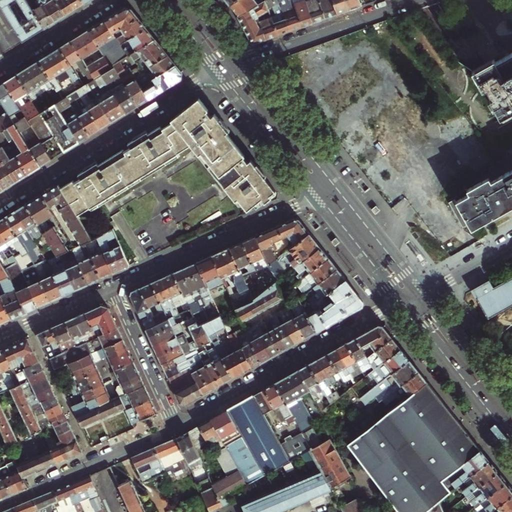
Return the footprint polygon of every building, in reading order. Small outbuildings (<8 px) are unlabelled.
[(0,0),(0,3),(23,41),(34,35),(44,28),(26,0),(0,0)] [(41,0),(26,0),(44,28),(50,25),(55,22),(41,0)] [(41,0),(55,22),(61,18),(66,15),(56,0),(41,0)] [(69,0),(56,0),(66,15),(71,12),(75,9),(69,0)] [(69,0),(75,9),(80,6),(85,3),(83,0),(69,0)] [(236,0),(230,5),(234,10),(239,16),(259,4),(255,0),(236,0)] [(257,17),(269,9),(276,5),(280,3),(279,0),(265,0),(259,4),(239,16),(237,16),(253,45),(258,43),(267,40),(260,21),(259,22),(257,17)] [(314,24),(306,1),(305,0),(303,0),(294,3),(296,8),(302,28),(309,26),(314,24)] [(326,20),(318,0),(307,0),(306,1),(314,24),(321,21),(326,20)] [(338,15),(332,0),(318,0),(326,20),(333,17),(338,15)] [(332,0),(338,15),(344,13),(350,11),(345,0),(332,0)] [(361,7),(358,0),(345,0),(350,11),(356,9),(361,7)] [(0,51),(2,55),(13,48),(23,41),(0,3),(0,51)] [(273,17),(272,17),(279,36),(286,34),(290,32),(283,10),(280,3),(276,5),(277,9),(275,9),(277,15),(273,17)] [(114,33),(139,18),(135,13),(132,9),(125,8),(88,30),(99,49),(111,67),(113,66),(129,56),(121,44),(114,33)] [(283,10),(290,32),(298,29),(302,28),(296,8),(287,11),(286,9),(283,10)] [(271,17),(260,21),(267,40),(273,38),(279,36),(272,17),(271,17)] [(121,44),(147,28),(143,23),(139,18),(114,33),(121,44)] [(129,56),(156,39),(152,34),(147,28),(121,44),(129,56)] [(99,49),(88,30),(81,35),(71,41),(82,59),(92,53),(99,49)] [(350,36),(343,42),(347,47),(354,41),(350,36)] [(134,76),(168,55),(162,48),(156,39),(129,56),(113,66),(119,75),(125,85),(136,79),(134,76)] [(82,59),(71,41),(66,44),(60,48),(73,70),(79,66),(89,83),(92,82),(95,80),(87,67),(82,59)] [(73,70),(60,48),(55,51),(47,56),(39,61),(63,100),(66,97),(68,96),(60,83),(71,76),(74,81),(79,78),(73,70)] [(99,49),(92,53),(95,58),(99,55),(101,58),(95,62),(104,74),(112,69),(111,67),(99,49)] [(511,53),(495,62),(494,59),(471,71),(477,81),(479,80),(484,88),(485,87),(491,97),(489,98),(499,116),(511,109),(511,53)] [(153,79),(176,65),(172,61),(168,55),(134,76),(136,79),(138,81),(150,74),(153,79)] [(63,100),(39,61),(33,65),(22,72),(17,75),(35,103),(37,101),(36,98),(52,88),(60,101),(63,100)] [(364,170),(414,134),(391,103),(381,111),(367,92),(380,82),(365,61),(320,95),(350,136),(343,141),(364,170)] [(104,74),(95,62),(87,67),(95,80),(103,75),(104,74)] [(176,65),(153,79),(161,92),(182,79),(183,73),(180,70),(176,65)] [(104,74),(103,75),(127,113),(133,110),(138,106),(126,86),(119,90),(112,79),(119,75),(113,66),(111,67),(112,69),(104,74)] [(35,103),(17,75),(11,78),(4,83),(25,117),(28,121),(41,113),(35,103)] [(94,94),(99,103),(112,123),(120,118),(127,113),(103,75),(95,80),(92,82),(98,92),(94,94)] [(136,79),(125,85),(126,86),(138,106),(144,103),(149,99),(141,86),(138,81),(136,79)] [(153,79),(141,86),(149,99),(155,96),(161,92),(153,79)] [(25,117),(4,83),(0,85),(0,100),(4,106),(7,111),(14,123),(25,117)] [(88,84),(77,91),(81,97),(92,90),(88,84)] [(68,96),(66,97),(72,107),(76,113),(90,136),(96,132),(101,129),(89,109),(87,107),(82,110),(76,100),(81,97),(77,91),(68,96)] [(60,101),(56,104),(80,142),(84,140),(90,136),(76,113),(72,116),(68,109),(72,107),(66,97),(63,100),(60,101)] [(73,182),(60,190),(76,215),(89,208),(91,211),(104,203),(110,199),(154,172),(160,168),(171,161),(169,159),(191,145),(194,149),(198,155),(225,189),(230,195),(235,201),(238,199),(247,210),(262,200),(265,203),(272,198),(270,195),(276,191),(264,177),(251,160),(248,163),(244,158),(245,156),(227,133),(229,132),(222,123),(215,115),(212,117),(208,112),(209,110),(197,99),(184,110),(177,115),(170,120),(172,123),(161,130),(159,127),(147,135),(145,133),(135,140),(127,145),(129,148),(123,152),(122,150),(97,166),(96,164),(87,170),(78,176),(80,179),(74,183),(73,182)] [(99,103),(89,109),(101,129),(106,126),(112,123),(99,103)] [(56,104),(41,113),(65,152),(73,147),(80,142),(56,104)] [(14,123),(7,111),(0,115),(0,127),(2,131),(14,123)] [(65,152),(41,113),(28,121),(31,126),(41,142),(52,160),(59,155),(65,152)] [(14,123),(41,166),(48,162),(52,160),(41,142),(38,143),(34,137),(29,140),(23,131),(31,126),(28,121),(25,117),(14,123)] [(17,155),(29,174),(36,170),(41,166),(14,123),(2,131),(7,140),(13,136),(23,151),(17,155)] [(0,147),(4,145),(9,142),(7,140),(2,131),(0,127),(0,147)] [(0,147),(0,154),(17,181),(23,178),(29,174),(17,155),(12,158),(4,145),(0,147)] [(0,183),(4,189),(10,185),(17,181),(0,154),(0,183)] [(511,170),(503,176),(511,192),(511,170)] [(454,201),(447,205),(461,229),(467,225),(471,231),(491,219),(511,207),(511,192),(503,176),(490,184),(487,180),(465,192),(468,196),(455,203),(454,201)] [(49,191),(41,196),(49,209),(59,203),(62,207),(58,210),(80,246),(84,244),(86,243),(92,240),(76,215),(60,190),(58,185),(49,191)] [(50,245),(61,238),(52,225),(49,227),(44,220),(53,215),(49,209),(41,196),(33,201),(25,206),(43,234),(50,245)] [(20,209),(15,212),(29,234),(33,231),(37,238),(43,234),(25,206),(20,209)] [(378,208),(376,206),(371,210),(375,214),(380,210),(378,208)] [(10,215),(5,218),(27,253),(38,248),(29,234),(15,212),(10,215)] [(0,221),(0,236),(7,248),(13,245),(17,252),(18,251),(22,257),(15,261),(16,262),(21,271),(33,266),(35,265),(27,253),(5,218),(0,221)] [(295,245),(309,233),(305,228),(299,221),(293,219),(255,236),(269,266),(275,261),(278,258),(271,244),(274,243),(277,250),(293,242),(295,245)] [(112,231),(97,238),(100,247),(113,273),(121,270),(129,266),(117,240),(113,242),(111,238),(115,236),(112,231)] [(297,266),(320,247),(316,241),(309,233),(295,245),(278,258),(275,261),(286,275),(297,266)] [(0,262),(3,267),(5,269),(16,262),(15,261),(12,256),(7,259),(3,251),(7,248),(0,236),(0,262)] [(269,266),(255,236),(249,239),(243,242),(257,271),(269,266)] [(50,245),(53,250),(57,256),(59,255),(63,253),(65,252),(68,251),(61,238),(50,245)] [(339,242),(336,238),(331,241),(333,244),(335,246),(339,242)] [(257,271),(243,242),(238,244),(230,248),(240,270),(248,266),(250,271),(243,275),(244,277),(257,271)] [(84,244),(80,246),(71,249),(88,284),(93,282),(100,279),(90,257),(88,254),(84,244)] [(113,273),(100,247),(96,248),(98,253),(90,257),(100,279),(106,276),(113,273)] [(305,277),(329,258),(326,254),(320,247),(297,266),(305,277)] [(240,270),(230,248),(224,251),(212,256),(222,278),(236,272),(237,283),(238,284),(241,292),(247,289),(249,293),(233,301),(236,308),(248,302),(254,300),(244,277),(243,275),(240,270)] [(88,284),(71,249),(68,251),(65,252),(70,264),(73,263),(74,265),(69,267),(63,253),(59,255),(65,269),(75,290),(82,287),(88,284)] [(57,256),(53,250),(42,255),(46,261),(57,256)] [(222,278),(212,256),(205,259),(197,263),(206,282),(215,278),(218,285),(224,282),(222,278)] [(313,288),(337,269),(334,265),(329,258),(305,277),(304,278),(313,288)] [(49,267),(46,261),(35,265),(33,266),(50,302),(56,299),(62,296),(52,275),(45,278),(44,276),(46,275),(44,270),(49,267)] [(32,310),(38,307),(21,271),(16,262),(5,269),(9,276),(25,313),(32,310)] [(206,282),(197,263),(193,265),(190,266),(207,304),(215,301),(206,282)] [(50,302),(33,266),(21,271),(38,307),(44,304),(50,302)] [(207,304),(190,266),(186,268),(183,269),(200,307),(206,322),(213,319),(207,304)] [(5,269),(3,267),(0,269),(0,280),(1,280),(9,276),(5,269)] [(75,290),(65,269),(52,275),(62,296),(69,293),(75,290)] [(200,307),(183,269),(178,271),(174,273),(190,309),(191,311),(200,307)] [(320,300),(346,280),(342,275),(337,269),(313,288),(309,292),(317,302),(320,300)] [(190,309),(174,273),(168,276),(163,278),(179,314),(183,313),(190,309)] [(19,316),(25,313),(9,276),(1,280),(6,292),(0,294),(0,295),(1,297),(11,319),(19,316)] [(179,314),(163,278),(157,281),(152,283),(168,319),(174,317),(179,314)] [(490,280),(473,290),(488,318),(511,304),(511,278),(495,289),(490,280)] [(320,316),(326,327),(332,323),(362,306),(363,302),(360,298),(351,287),(346,280),(320,300),(325,306),(328,310),(324,313),(320,316)] [(168,319),(152,283),(145,286),(140,288),(157,325),(168,319)] [(270,295),(274,303),(284,298),(276,283),(271,286),(275,293),(270,295)] [(258,296),(265,308),(274,303),(270,295),(275,293),(271,286),(258,296)] [(157,325),(140,288),(135,290),(132,292),(130,296),(138,312),(146,330),(157,325)] [(0,323),(6,321),(11,319),(1,297),(0,296),(0,323)] [(248,302),(255,314),(265,308),(258,296),(254,300),(248,302)] [(301,314),(294,318),(305,339),(311,335),(317,332),(306,311),(299,299),(289,307),(292,313),(298,310),(301,314)] [(317,302),(306,311),(317,332),(323,329),(326,327),(320,316),(324,313),(321,309),(325,306),(320,300),(317,302)] [(248,302),(236,308),(242,321),(255,314),(248,302)] [(97,337),(118,328),(114,321),(109,308),(106,307),(102,305),(97,308),(86,313),(97,337)] [(183,313),(187,320),(194,317),(191,311),(190,309),(183,313)] [(97,337),(86,313),(81,315),(75,317),(85,339),(87,342),(97,337)] [(278,313),(266,319),(283,351),(290,347),(296,344),(284,324),(278,313)] [(213,341),(233,379),(239,376),(245,372),(236,350),(232,353),(225,337),(223,338),(217,328),(225,323),(222,315),(213,319),(206,322),(203,324),(208,332),(213,341)] [(85,339),(75,317),(70,320),(65,322),(76,347),(87,342),(85,339)] [(157,325),(146,330),(147,333),(149,337),(178,325),(174,317),(168,319),(157,325)] [(187,320),(195,338),(208,332),(203,324),(198,326),(194,317),(187,320)] [(294,318),(284,324),(296,344),(300,341),(305,339),(294,318)] [(266,319),(254,326),(272,357),(278,354),(283,351),(266,319)] [(76,347),(65,322),(58,325),(51,328),(63,353),(76,347)] [(178,325),(149,337),(150,340),(152,344),(153,347),(177,336),(176,334),(183,331),(181,327),(183,326),(182,323),(178,325)] [(368,358),(394,339),(388,331),(384,326),(382,326),(380,325),(357,338),(368,358)] [(236,330),(237,331),(252,368),(257,365),(261,363),(246,330),(244,326),(236,330)] [(254,326),(246,330),(261,363),(267,360),(272,357),(254,326)] [(63,353),(51,328),(48,330),(44,331),(56,356),(63,353)] [(92,353),(104,348),(113,344),(123,340),(120,334),(118,328),(97,337),(87,342),(92,353)] [(56,356),(44,331),(41,333),(38,334),(47,352),(47,353),(48,353),(51,359),(56,356)] [(230,334),(236,350),(245,372),(248,370),(252,368),(237,331),(230,334)] [(196,341),(189,344),(192,350),(195,349),(204,345),(213,341),(208,332),(195,338),(196,341)] [(177,336),(153,347),(155,350),(156,354),(158,356),(189,342),(185,334),(178,338),(177,336)] [(23,366),(25,369),(40,362),(29,338),(20,342),(13,345),(16,352),(21,362),(21,369),(21,370),(23,369),(23,366)] [(368,358),(357,338),(352,340),(347,343),(364,373),(374,368),(372,365),(368,358)] [(381,367),(403,350),(399,345),(394,339),(368,358),(372,365),(377,362),(381,367)] [(123,340),(113,344),(118,354),(128,350),(126,346),(123,340)] [(206,348),(206,349),(225,383),(229,381),(233,379),(213,341),(204,345),(206,348)] [(56,356),(51,359),(53,364),(56,370),(69,364),(79,359),(90,355),(92,353),(87,342),(76,347),(63,353),(56,356)] [(189,342),(158,356),(159,360),(161,364),(192,350),(189,344),(189,342)] [(364,373),(347,343),(342,346),(338,348),(355,379),(364,373)] [(113,344),(104,348),(108,357),(108,358),(109,358),(118,354),(113,344)] [(16,352),(13,345),(9,347),(5,349),(13,367),(14,370),(17,369),(18,370),(21,369),(21,362),(16,352)] [(92,353),(90,355),(94,363),(100,360),(108,357),(104,348),(92,353)] [(355,379),(338,348),(333,351),(329,354),(345,384),(355,379)] [(13,367),(5,349),(0,351),(0,369),(4,379),(9,390),(11,390),(21,385),(20,381),(19,379),(13,382),(10,375),(6,374),(4,371),(13,367)] [(192,350),(161,364),(163,368),(164,371),(199,355),(198,353),(197,352),(195,349),(192,350)] [(202,361),(217,388),(222,385),(225,383),(206,349),(198,353),(199,355),(202,361)] [(115,371),(134,363),(131,358),(128,350),(118,354),(109,358),(115,371)] [(383,383),(411,361),(408,357),(403,350),(381,367),(370,375),(373,380),(378,376),(383,383)] [(345,384),(329,354),(324,356),(319,359),(334,385),(336,384),(335,381),(337,380),(342,389),(338,392),(341,397),(349,390),(345,384)] [(94,363),(90,355),(79,359),(84,369),(94,364),(94,363)] [(199,355),(164,371),(166,375),(167,378),(189,368),(196,364),(198,363),(202,361),(199,355)] [(76,381),(77,383),(88,378),(84,369),(79,359),(69,364),(71,368),(67,370),(67,371),(69,374),(66,376),(67,380),(69,384),(76,381)] [(334,385),(319,359),(315,361),(309,364),(327,396),(331,404),(341,397),(338,392),(330,396),(330,393),(327,388),(329,387),(328,385),(330,384),(332,387),(334,385)] [(198,369),(210,391),(214,389),(217,388),(202,361),(198,363),(200,367),(198,369)] [(396,392),(420,372),(416,367),(411,361),(383,383),(362,398),(367,405),(376,399),(380,404),(385,400),(396,392)] [(25,369),(29,377),(44,370),(42,367),(40,362),(25,369)] [(118,380),(120,383),(139,375),(137,370),(134,363),(115,371),(115,372),(118,380)] [(97,369),(94,364),(84,369),(88,378),(98,373),(97,369)] [(189,368),(204,395),(207,393),(210,391),(198,369),(196,364),(189,368)] [(327,396),(309,364),(304,367),(300,370),(313,394),(317,401),(327,396)] [(189,368),(167,378),(179,404),(185,406),(194,400),(204,395),(189,368)] [(21,385),(23,390),(48,378),(46,375),(44,370),(29,377),(25,383),(23,384),(21,385)] [(313,394),(300,370),(287,377),(276,383),(296,420),(303,433),(312,449),(311,450),(325,474),(333,488),(353,476),(332,438),(323,443),(310,418),(313,417),(303,399),(313,394)] [(380,421),(429,383),(425,378),(420,372),(396,392),(385,400),(390,406),(383,411),(379,405),(372,411),(375,415),(380,421)] [(101,379),(98,373),(88,378),(92,388),(103,383),(101,379)] [(116,390),(119,397),(120,397),(144,386),(142,380),(139,375),(120,383),(121,385),(117,387),(116,390)] [(26,394),(28,399),(52,388),(50,384),(48,378),(23,390),(26,394)] [(75,396),(82,393),(92,388),(88,378),(77,383),(76,381),(69,384),(72,390),(75,396)] [(108,394),(103,383),(92,388),(96,397),(100,406),(112,401),(108,394)] [(296,420),(276,383),(265,389),(254,395),(264,414),(275,408),(282,422),(287,419),(290,424),(296,420)] [(465,482),(491,461),(487,457),(478,445),(458,420),(429,383),(380,421),(374,426),(350,445),(400,509),(393,511),(426,511),(431,508),(441,500),(465,482)] [(15,399),(26,394),(23,390),(21,385),(11,390),(13,394),(15,399)] [(125,408),(126,410),(150,400),(148,394),(144,386),(120,397),(125,408)] [(30,403),(31,407),(56,396),(54,392),(52,388),(28,399),(30,403)] [(84,397),(85,401),(86,402),(96,397),(92,388),(82,393),(84,397)] [(19,408),(30,403),(28,399),(26,394),(15,399),(17,403),(19,408)] [(265,475),(291,461),(282,444),(264,414),(254,395),(239,403),(228,410),(232,417),(251,451),(265,475)] [(34,412),(35,415),(60,404),(58,400),(56,396),(31,407),(34,412)] [(85,413),(77,416),(82,428),(86,426),(94,422),(104,418),(111,415),(120,411),(125,408),(120,397),(119,397),(112,401),(100,406),(85,413)] [(83,402),(80,403),(85,413),(100,406),(96,397),(86,402),(85,401),(83,402)] [(150,400),(126,410),(133,425),(157,414),(153,406),(150,400)] [(22,412),(24,417),(34,412),(31,407),(30,403),(19,408),(22,412)] [(75,412),(77,416),(85,413),(80,403),(72,407),(75,412)] [(38,421),(39,423),(64,412),(62,409),(60,404),(35,415),(38,421)] [(219,415),(212,419),(219,433),(223,439),(248,484),(265,475),(251,451),(232,417),(228,410),(219,415)] [(28,426),(38,421),(35,415),(34,412),(24,417),(26,421),(28,426)] [(48,424),(52,424),(53,427),(68,421),(66,416),(64,412),(39,423),(41,428),(48,424)] [(7,419),(5,414),(0,416),(0,427),(9,424),(7,419)] [(380,421),(375,415),(370,420),(374,426),(380,421)] [(219,433),(212,419),(206,422),(198,427),(189,431),(198,450),(216,441),(220,447),(217,449),(218,451),(216,452),(228,475),(214,482),(221,499),(227,495),(248,484),(223,439),(219,433)] [(38,421),(28,426),(30,430),(32,435),(42,430),(41,428),(39,423),(38,421)] [(58,434),(71,428),(70,425),(68,421),(53,427),(52,424),(48,424),(41,428),(42,430),(49,427),(56,430),(58,434)] [(9,424),(0,427),(0,428),(4,437),(13,433),(11,428),(9,424)] [(68,444),(77,440),(74,434),(71,428),(58,434),(63,444),(63,446),(68,444)] [(204,461),(198,450),(189,431),(184,434),(178,438),(191,466),(191,467),(204,461)] [(13,433),(4,437),(8,446),(18,442),(16,437),(13,433)] [(291,461),(311,450),(312,449),(303,433),(294,438),(292,435),(286,439),(287,441),(282,444),(291,461)] [(191,466),(178,438),(167,442),(156,447),(167,471),(173,485),(180,481),(177,476),(185,473),(183,470),(191,466)] [(82,452),(77,440),(68,444),(73,456),(78,454),(82,452)] [(59,446),(65,460),(70,457),(73,456),(68,444),(63,446),(63,444),(59,446)] [(51,450),(57,463),(61,461),(65,460),(59,446),(51,450)] [(167,471),(156,447),(150,450),(138,454),(131,458),(136,469),(149,464),(152,470),(139,475),(142,483),(167,471)] [(17,465),(22,478),(28,475),(36,472),(40,470),(46,468),(54,464),(57,463),(51,450),(34,457),(17,465)] [(311,453),(303,457),(309,470),(317,467),(311,453)] [(474,494),(500,473),(497,469),(491,461),(465,482),(470,488),(464,492),(468,498),(474,494)] [(8,465),(19,492),(22,491),(27,489),(22,478),(17,465),(15,462),(7,465),(8,465)] [(0,469),(11,495),(16,493),(19,492),(8,465),(0,468),(0,469)] [(0,492),(3,499),(8,497),(11,495),(0,469),(0,492)] [(199,483),(211,477),(208,471),(196,477),(199,483)] [(482,504),(509,484),(505,479),(500,473),(474,494),(468,498),(477,508),(482,504)] [(276,511),(333,488),(325,474),(248,506),(250,511),(276,511)] [(80,479),(73,483),(82,503),(91,499),(96,511),(106,511),(91,475),(80,479)] [(120,486),(132,511),(146,511),(142,502),(138,494),(134,484),(132,480),(120,486)] [(64,486),(55,490),(62,505),(59,507),(60,511),(79,511),(77,505),(82,503),(73,483),(64,486)] [(493,511),(511,497),(511,488),(509,484),(482,504),(486,509),(482,511),(493,511)] [(221,499),(215,485),(203,492),(212,511),(215,511),(231,502),(227,495),(221,499)] [(46,494),(34,499),(39,511),(60,511),(59,507),(62,505),(55,490),(46,494)] [(511,511),(511,497),(493,511),(511,511)] [(343,508),(345,511),(368,511),(361,498),(343,508)] [(25,503),(15,508),(16,511),(39,511),(34,499),(25,503)] [(433,511),(446,511),(441,500),(431,508),(433,511)]
